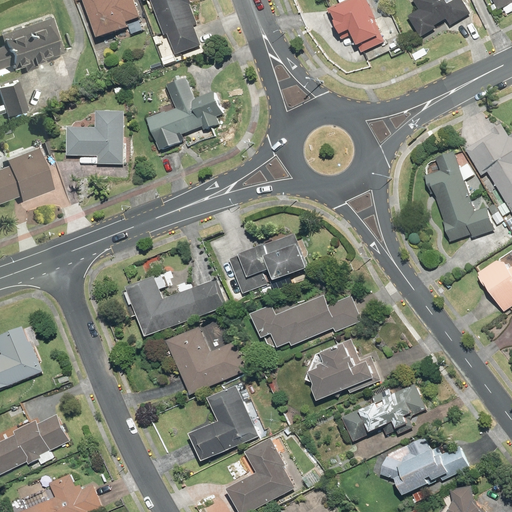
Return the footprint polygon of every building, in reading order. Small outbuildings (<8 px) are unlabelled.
[(87,0),(102,39),(132,28),(130,23),(143,18),(136,0),(87,0)] [(146,0),(148,2),(154,0),(167,36),(171,35),(179,56),(204,47),(196,25),(200,24),(193,5),(194,5),(192,0),(146,0)] [(341,0),(343,4),(330,10),(338,27),(341,26),(345,36),(355,32),(365,53),(387,42),(377,20),(378,19),(369,0),(341,0)] [(416,0),(422,10),(411,16),(424,38),(439,29),(438,27),(449,20),(453,26),(473,14),(464,0),(416,0)] [(511,0),(495,0),(501,10),(511,4),(511,0)] [(64,53),(52,17),(0,34),(4,46),(0,46),(0,73),(23,66),(25,72),(38,68),(36,63),(64,53)] [(227,114),(217,92),(199,100),(190,79),(171,87),(180,110),(169,114),(169,112),(150,120),(163,151),(187,141),(185,136),(205,128),(207,132),(222,125),(219,117),(227,114)] [(27,110),(17,81),(0,86),(0,95),(7,116),(27,110)] [(99,111),(98,128),(70,127),(70,156),(100,157),(100,165),(126,165),(127,112),(99,111)] [(490,172),(511,208),(511,136),(505,124),(496,130),(497,132),(468,149),(484,175),(490,172)] [(5,159),(8,165),(0,168),(0,203),(19,196),(21,201),(53,190),(38,147),(5,159)] [(475,238),(498,230),(490,207),(477,211),(457,151),(439,158),(443,171),(428,176),(434,194),(437,193),(454,242),(474,235),(475,238)] [(300,233),(232,259),(246,294),(271,285),(266,272),(275,269),(279,281),(311,269),(300,239),(302,238),(300,233)] [(511,266),(509,262),(500,261),(482,272),(484,275),(482,276),(488,287),(490,285),(507,312),(511,308),(511,266)] [(149,337),(230,306),(220,279),(167,299),(158,276),(130,287),(149,337)] [(338,332),(365,321),(354,296),(332,305),(328,295),(308,304),(306,301),(298,304),(300,307),(281,315),(276,305),(255,314),(265,338),(275,334),(281,348),(293,342),(295,346),(336,329),(338,332)] [(0,389),(46,371),(34,342),(32,342),(26,326),(0,337),(0,340),(5,354),(0,356),(0,389)] [(202,327),(170,341),(194,395),(251,370),(239,341),(213,353),(202,327)] [(353,393),(384,380),(374,356),(363,361),(354,339),(326,350),(327,352),(325,353),(329,362),(322,365),(323,368),(313,372),(318,384),(317,389),(321,401),(351,389),(353,393)] [(379,402),(345,417),(357,442),(398,422),(401,429),(404,427),(406,432),(416,427),(412,417),(429,409),(417,384),(396,394),(393,389),(376,397),(379,402)] [(206,461),(262,436),(239,385),(211,398),(222,421),(194,434),(206,461)] [(0,477),(33,463),(34,465),(47,460),(44,454),(76,441),(64,416),(42,425),(41,422),(18,432),(21,437),(0,446),(0,477)] [(264,473),(236,489),(249,511),(258,511),(304,486),(277,439),(253,453),(264,473)] [(405,480),(412,495),(458,472),(446,448),(436,453),(429,439),(414,447),(418,454),(404,461),(393,457),(385,474),(405,480)] [(62,499),(29,511),(105,511),(107,511),(98,487),(88,491),(86,485),(80,487),(76,476),(56,484),(62,499)] [(454,511),(492,511),(485,508),(479,501),(478,488),(458,489),(457,498),(450,497),(448,507),(456,508),(454,511)]
